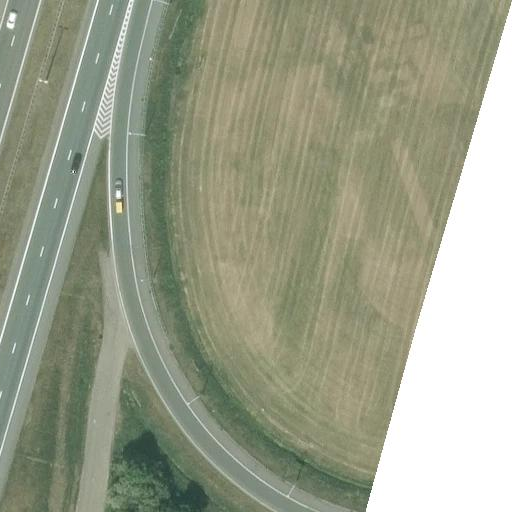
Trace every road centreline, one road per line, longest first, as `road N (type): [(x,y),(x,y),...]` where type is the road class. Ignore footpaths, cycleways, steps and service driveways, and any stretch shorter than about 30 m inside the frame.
road 1 (motorway): [(293,511),(217,457),(174,406),(136,323),(123,265),(117,160),(140,0)]
road 2 (motorway): [(0,393),(113,0)]
